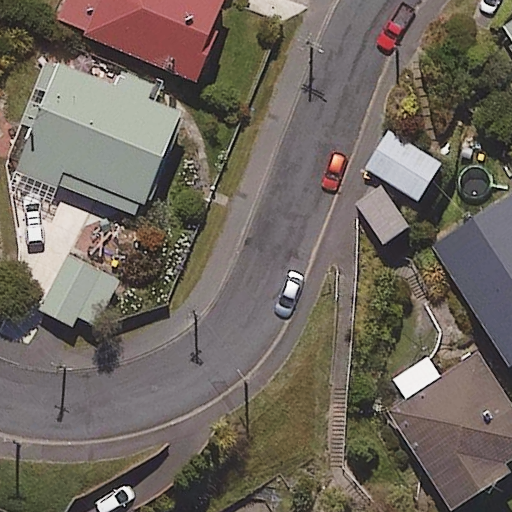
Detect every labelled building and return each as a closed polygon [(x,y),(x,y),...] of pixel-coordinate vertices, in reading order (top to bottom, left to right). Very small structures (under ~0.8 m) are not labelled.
[(62,0),(56,17),(87,30),(85,36),(193,80),(225,0),(62,0)] [(114,83),(58,60),(5,187),(50,206),(59,184),(134,215),(178,109),(146,96),(152,83),(120,69),(114,83)] [(441,161),(388,129),(364,168),(417,200),(441,161)] [(406,224),(380,186),(354,203),(379,242),(406,224)] [(511,191),(427,244),(502,365),(511,359),(511,191)] [(120,280),(68,255),(41,310),(93,335),(120,280)] [(511,456),(511,400),(479,348),(385,408),(449,508),(508,471),(503,463),(511,456)]
